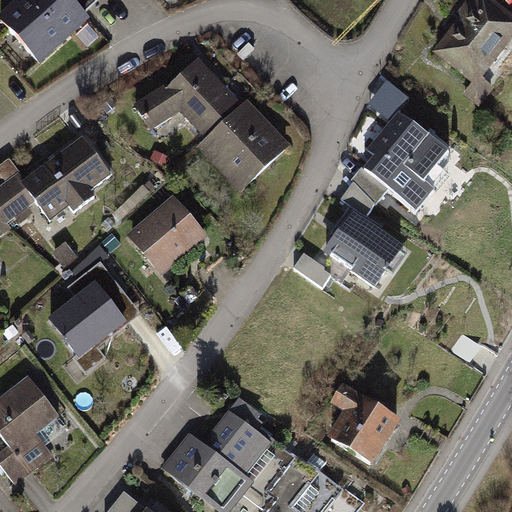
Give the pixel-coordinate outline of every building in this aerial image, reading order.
[(103,0),(13,0),(0,11),(0,27),(34,68),(90,20),(85,15),(103,0)] [(511,38),(511,20),(486,0),(469,0),(426,54),(465,85),(457,95),(474,109),(490,87),(480,79),(511,38)] [(204,144),(242,110),(198,61),(132,106),(154,131),(179,115),(204,144)] [(234,197),(288,150),(248,105),(242,110),(204,144),(195,151),(234,197)] [(449,156),(398,116),(365,156),(372,162),(358,180),(413,223),(449,177),(441,170),(449,156)] [(107,178),(80,141),(20,182),(49,223),(68,209),(72,214),(93,199),(89,192),(107,178)] [(0,235),(30,213),(7,182),(0,187),(0,235)] [(171,201),(125,239),(158,279),(204,242),(171,201)] [(354,213),(325,254),(378,290),(407,249),(354,213)] [(71,296),(43,318),(84,370),(100,358),(93,349),(141,311),(101,260),(65,289),(71,296)] [(63,431),(25,381),(0,398),(0,444),(2,448),(0,449),(0,467),(16,490),(50,465),(41,451),(63,431)] [(396,423),(337,386),(306,435),(365,472),(396,423)] [(229,407),(198,446),(284,511),(359,511),(362,509),(229,407)] [(196,511),(284,511),(198,446),(187,437),(154,479),(196,511)] [(158,511),(147,503),(140,511),(158,511)]
